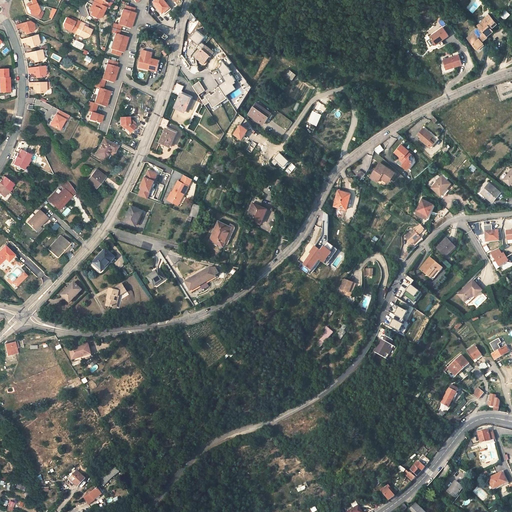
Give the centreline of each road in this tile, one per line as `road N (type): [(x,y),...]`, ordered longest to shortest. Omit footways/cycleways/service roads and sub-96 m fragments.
road 1 (unclassified): [(511,71),(388,129),(347,160),(300,238),(202,314),(98,332),(22,315)]
road 2 (unclassified): [(511,213),(443,224),(390,290),(348,371),(265,424),(202,447),(151,502),(131,511)]
road 3 (unclassified): [(186,0),(141,157),(104,228),(22,315)]
road 4 (secondary): [(511,422),(484,417),(466,427),(382,511)]
road 5 (residential): [(0,160),(21,97),(20,58),(0,11)]
road 6 (unknown): [(286,133),(314,98),(346,89),(355,116),(347,160)]
